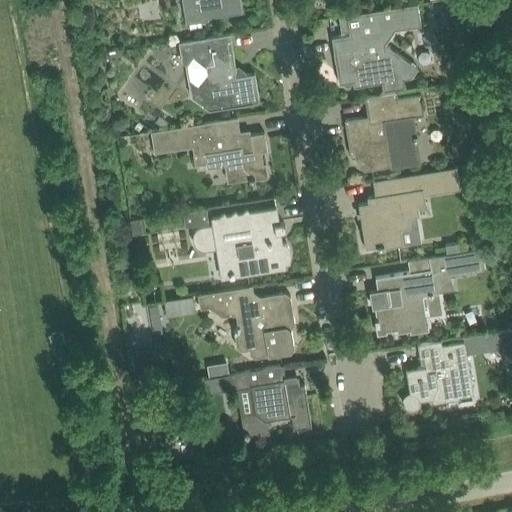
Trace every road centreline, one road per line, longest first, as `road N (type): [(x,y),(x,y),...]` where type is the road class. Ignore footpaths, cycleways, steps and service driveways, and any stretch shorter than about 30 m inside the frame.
road 1 (unknown): [(63,0),(140,511)]
road 2 (residential): [(281,0),(346,411)]
road 3 (residential): [(359,511),(511,482)]
